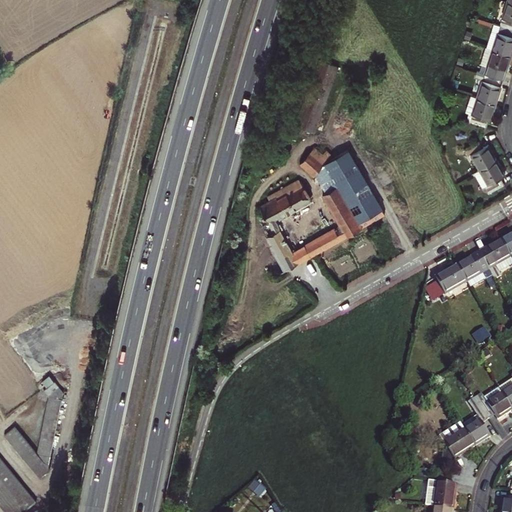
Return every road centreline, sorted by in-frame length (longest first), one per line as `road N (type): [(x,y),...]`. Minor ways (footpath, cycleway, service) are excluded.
road 1 (motorway): [(142,511),(195,268),(270,0)]
road 2 (motorway): [(220,0),(141,289),(94,511)]
road 3 (residential): [(511,206),(233,365),(214,392),(179,511)]
